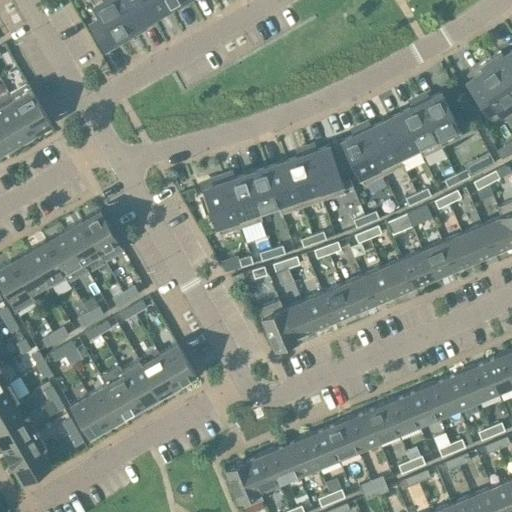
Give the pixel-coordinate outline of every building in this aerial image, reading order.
[(116,0),(90,0),(101,19),(91,25),(102,44),(132,27),(116,0)] [(150,16),(141,0),(116,0),(132,27),(150,16)] [(169,5),(165,0),(141,0),(150,16),(169,5)] [(489,57),(511,90),(511,50),(511,49),(503,55),(500,50),(489,57)] [(496,106),(503,117),(511,110),(511,90),(489,57),(479,64),(482,69),(474,75),(478,81),(470,87),(487,112),(496,106)] [(27,81),(8,92),(32,133),(35,131),(51,123),(27,81)] [(8,92),(0,96),(0,118),(14,143),(32,133),(8,92)] [(440,92),(420,102),(441,145),(461,135),(440,92)] [(441,145),(420,102),(400,111),(422,155),(441,145)] [(422,155),(400,111),(381,120),(402,164),(403,164),(401,159),(419,151),(421,155),(422,155)] [(0,118),(0,151),(14,143),(0,118)] [(402,164),(381,120),(362,130),(383,174),(402,164)] [(383,174),(362,130),(341,140),(363,183),(383,174)] [(328,145),(306,152),(322,198),(336,193),(343,191),(328,145)] [(322,198),(306,152),(286,159),(301,205),(322,198)] [(301,205),(286,159),(265,166),(281,212),(301,205)] [(281,212),(265,166),(245,173),(261,219),(260,214),(271,210),(279,208),(280,212),(281,212)] [(465,168),(455,173),(458,180),(469,175),(465,168)] [(484,174),(488,182),(499,176),(495,168),(484,174)] [(261,219),(245,173),(224,180),(240,226),(261,219)] [(458,180),(455,173),(443,178),(447,186),(458,180)] [(477,188),(488,182),(484,174),(473,180),(477,188)] [(240,226),(224,180),(203,187),(219,233),(240,226)] [(427,186),(416,192),(419,199),(430,194),(427,186)] [(445,194),(449,202),(460,196),(456,188),(445,194)] [(419,199),(416,192),(405,197),(408,204),(419,199)] [(438,207),(449,202),(445,194),(434,199),(438,207)] [(511,198),(496,206),(499,215),(501,214),(511,239),(511,198)] [(425,203),(406,212),(412,225),(431,216),(425,203)] [(123,249),(99,208),(81,218),(105,260),(123,249)] [(375,209),(364,214),(367,222),(378,217),(375,209)] [(398,225),(409,220),(406,212),(394,217),(398,225)] [(367,222),(364,214),(352,219),(356,226),(367,222)] [(499,215),(481,223),(494,253),(511,245),(511,239),(501,214),(499,215)] [(105,260),(81,218),(63,228),(87,270),(88,269),(85,265),(102,256),(104,260),(105,260)] [(481,223),(461,231),(474,261),(494,253),(481,223)] [(366,228),(369,237),(381,232),(377,224),(366,228)] [(87,270),(63,228),(46,239),(69,280),(87,270)] [(357,242),(369,237),(366,228),(354,233),(357,242)] [(323,230),(311,234),(314,242),(325,238),(323,230)] [(461,231),(441,240),(454,270),(474,261),(461,231)] [(314,242),(311,234),(300,238),(303,246),(314,242)] [(69,280),(46,239),(28,249),(49,286),(66,276),(68,280),(69,280)] [(325,244),(328,253),(340,248),(337,240),(325,244)] [(441,240),(421,248),(434,278),(454,270),(441,240)] [(282,244),(270,248),(273,256),(284,252),(282,244)] [(316,257),(328,253),(325,244),(313,248),(316,257)] [(273,256),(270,248),(259,251),(261,259),(273,256)] [(421,248),(401,257),(414,287),(434,278),(421,248)] [(49,286),(28,249),(10,259),(34,300),(35,300),(30,291),(46,282),(49,286)] [(250,254),(238,258),(240,265),(252,262),(250,254)] [(284,258),(287,267),(299,263),(296,254),(284,258)] [(401,257),(381,265),(394,295),(414,287),(401,257)] [(275,271),(287,267),(284,258),(272,262),(275,271)] [(34,300),(10,259),(0,264),(0,283),(15,311),(34,300)] [(245,280),(266,273),(263,265),(251,269),(242,271),(245,280)] [(381,265),(361,273),(374,304),(394,295),(381,265)] [(245,280),(242,271),(231,275),(235,286),(246,282),(245,280)] [(361,273),(341,282),(354,312),(374,304),(361,273)] [(341,282),(321,290),(334,321),(354,312),(341,282)] [(127,298),(138,292),(133,285),(123,291),(127,298)] [(321,290),(301,299),(314,329),(334,321),(321,290)] [(116,305),(127,298),(123,291),(112,297),(116,305)] [(146,306),(141,298),(131,305),(135,312),(146,306)] [(281,307),(282,307),(279,298),(256,307),(273,346),(294,338),(281,307)] [(301,299),(282,307),(281,307),(294,338),(314,329),(301,299)] [(0,308),(0,313),(4,320),(11,316),(5,305),(0,308)] [(98,305),(87,311),(92,319),(102,312),(98,305)] [(135,312),(131,305),(120,311),(124,318),(135,312)] [(92,319),(87,311),(77,317),(81,325),(92,319)] [(18,327),(11,316),(4,320),(10,331),(18,327)] [(106,319),(95,325),(100,332),(110,326),(106,319)] [(63,325),(52,332),(56,339),(67,333),(63,325)] [(100,332),(95,325),(84,331),(89,338),(100,332)] [(56,339),(52,332),(41,338),(46,345),(56,339)] [(30,348),(24,337),(16,341),(22,352),(30,348)] [(71,339),(60,345),(64,353),(75,346),(71,339)] [(195,374),(176,341),(158,351),(156,347),(155,347),(177,385),(195,374)] [(64,353),(60,345),(49,351),(53,359),(64,353)] [(177,385),(155,347),(138,358),(159,395),(177,385)] [(31,354),(37,365),(44,361),(38,350),(31,354)] [(511,368),(505,351),(485,359),(497,390),(511,383),(511,368)] [(159,395),(138,358),(121,367),(118,363),(118,364),(141,405),(159,395)] [(485,359),(465,368),(477,398),(497,390),(485,359)] [(50,371),(44,361),(37,365),(43,376),(50,371)] [(141,405),(118,364),(100,374),(124,415),(141,405)] [(0,386),(8,381),(0,366),(0,386)] [(465,368),(445,376),(458,406),(477,398),(465,368)] [(124,415),(100,374),(99,374),(104,382),(87,392),(106,425),(124,415)] [(445,376),(425,384),(438,414),(458,406),(445,376)] [(0,407),(18,397),(8,381),(0,386),(0,407)] [(425,384),(405,392),(418,423),(438,414),(425,384)] [(44,389),(50,400),(57,396),(51,385),(44,389)] [(106,425),(87,392),(68,403),(87,436),(106,425)] [(405,392),(385,401),(397,431),(418,423),(405,392)] [(63,406),(57,396),(50,400),(56,411),(63,406)] [(0,428),(27,413),(26,412),(22,415),(14,400),(18,398),(18,397),(0,407),(0,428)] [(385,401),(365,409),(377,439),(397,431),(385,401)] [(365,409),(345,417),(357,448),(377,439),(365,409)] [(0,445),(2,449),(36,429),(27,413),(0,428),(0,445)] [(62,421),(69,432),(76,427),(70,417),(62,421)] [(345,417),(325,426),(337,456),(357,448),(345,417)] [(488,426),(491,434),(504,429),(501,421),(488,426)] [(325,426),(305,434),(317,464),(337,456),(325,426)] [(491,434),(488,426),(477,430),(481,439),(491,434)] [(82,438),(76,427),(69,432),(75,442),(82,438)] [(11,465),(45,445),(36,429),(2,449),(11,465)] [(305,434),(285,442),(297,473),(317,464),(305,434)] [(494,439),(498,447),(510,442),(506,434),(494,439)] [(448,442),(452,451),(464,445),(461,437),(448,442)] [(498,447),(494,439),(483,444),(486,452),(498,447)] [(285,442),(265,451),(277,481),(297,473),(285,442)] [(452,451),(448,442),(437,447),(441,455),(452,451)] [(46,446),(45,445),(11,465),(21,481),(51,464),(41,448),(46,446)] [(265,451),(245,459),(261,498),(262,498),(259,489),(277,481),(265,451)] [(454,456),(458,464),(470,459),(466,451),(454,456)] [(409,459),(412,467),(424,462),(421,454),(409,459)] [(458,464),(454,456),(443,461),(447,469),(458,464)] [(245,459),(224,468),(240,507),(261,498),(245,459)] [(412,467),(409,459),(397,464),(401,472),(412,467)] [(414,473),(418,481),(430,476),(426,468),(414,473)] [(418,481),(414,473),(403,477),(406,485),(418,481)] [(370,479),(373,487),(385,482),(382,474),(370,479)] [(511,511),(511,481),(510,477),(490,485),(501,511),(511,511)] [(373,487),(370,479),(358,483),(362,491),(373,487)] [(373,487),(377,494),(388,490),(385,482),(373,487)] [(501,511),(490,485),(470,493),(477,511),(501,511)] [(330,492),(333,500),(344,496),(341,487),(330,492)] [(377,494),(373,487),(362,491),(365,499),(377,494)] [(333,500),(330,492),(317,497),(321,505),(333,500)] [(477,511),(470,493),(450,502),(454,511),(477,511)] [(334,506),(337,511),(342,511),(350,509),(346,501),(334,506)] [(454,511),(450,502),(430,510),(430,511),(454,511)]
